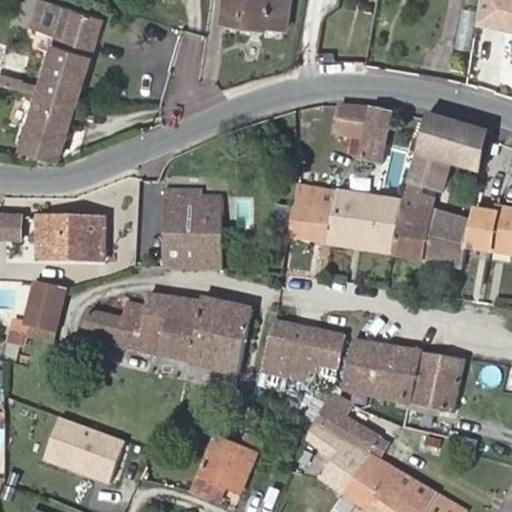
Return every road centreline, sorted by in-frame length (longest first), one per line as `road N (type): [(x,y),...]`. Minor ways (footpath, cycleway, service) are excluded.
road 1 (tertiary): [(0,176),(33,182),(91,174),(246,112),(336,87),(419,90),(511,117)]
road 2 (unknown): [(511,339),(447,317),(294,290)]
